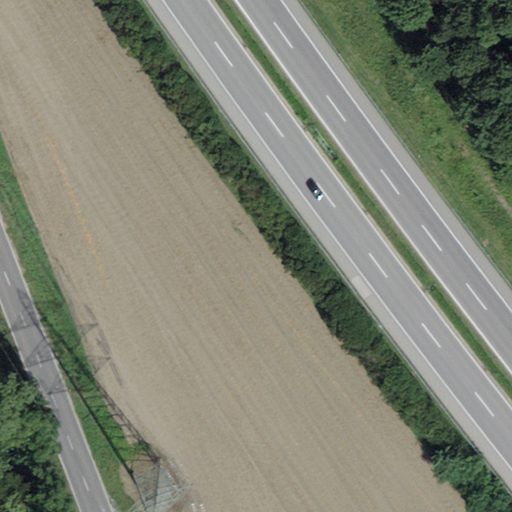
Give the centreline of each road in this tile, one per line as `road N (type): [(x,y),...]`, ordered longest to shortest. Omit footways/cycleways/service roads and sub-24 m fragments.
road 1 (motorway): [(182,0),(511,441)]
road 2 (motorway): [(511,346),(256,0)]
road 3 (secondary): [(96,511),(0,261)]
